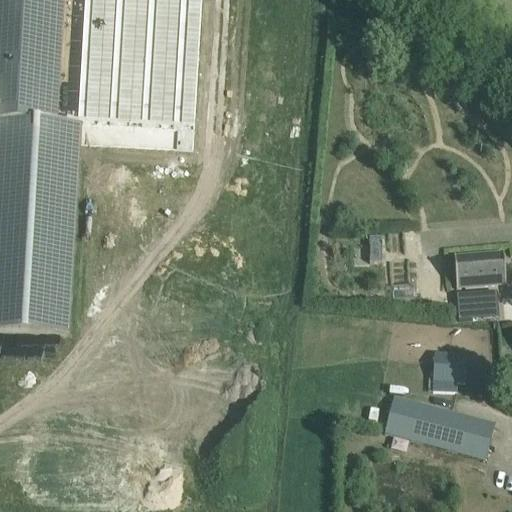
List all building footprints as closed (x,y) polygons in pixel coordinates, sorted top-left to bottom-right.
[(63,0),(0,0),(0,332),(69,337),(82,125),(56,124),(63,0)] [(506,287),(504,255),(454,259),(456,291),(506,287)] [(482,296),(459,297),(460,312),(483,311),(482,296)] [(466,357),(434,355),(432,394),(456,396),(457,386),(465,386),(466,357)] [(494,426),(394,399),(384,437),(484,464),(494,426)]
